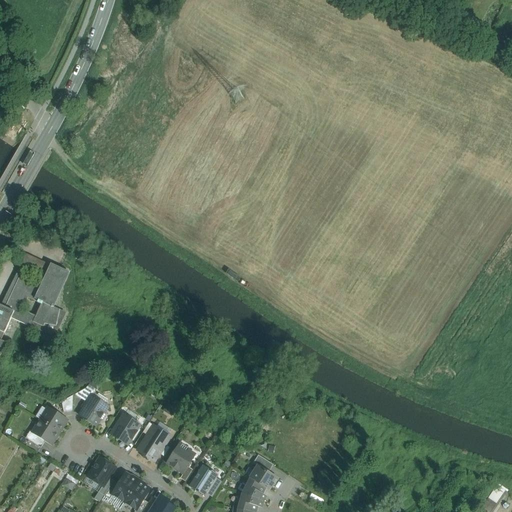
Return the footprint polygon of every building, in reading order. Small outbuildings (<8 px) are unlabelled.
[(20,266),(42,273),(46,262),(23,254),(20,266)] [(51,264),(39,289),(27,283),(19,279),(5,308),(14,312),(11,318),(32,328),(34,323),(44,328),(45,324),(55,326),(54,328),(55,329),(59,310),(52,307),(68,272),(51,264)] [(5,308),(0,305),(0,340),(1,341),(11,318),(14,312),(5,308)] [(89,385),(86,389),(85,389),(74,395),(88,404),(92,397),(93,397),(97,390),(89,385)] [(73,396),(61,402),(64,413),(73,411),(73,396)] [(93,397),(92,397),(88,404),(79,416),(96,427),(100,420),(102,421),(106,415),(104,414),(108,407),(93,397)] [(67,420),(48,408),(40,421),(58,432),(62,427),(63,428),(67,420)] [(139,426),(124,416),(112,435),(127,445),(131,439),(132,439),(136,432),(135,432),(139,426)] [(58,432),(40,421),(33,433),(32,434),(45,442),(51,446),(56,438),(55,437),(58,432)] [(149,423),(143,433),(148,436),(154,426),(149,423)] [(168,435),(154,426),(148,436),(138,452),(143,455),(142,457),(148,460),(149,459),(154,462),(159,454),(165,445),(167,442),(166,438),(168,435)] [(45,442),(32,434),(33,433),(30,431),(26,439),(41,448),(45,442)] [(180,444),(167,464),(183,474),(188,467),(195,456),(190,452),(191,450),(180,444)] [(165,445),(159,454),(164,458),(170,448),(165,445)] [(273,466),(258,456),(253,464),(257,467),(257,466),(268,473),(273,466)] [(115,468),(100,458),(88,478),(102,487),(103,487),(109,478),(115,468)] [(203,466),(189,487),(196,491),(196,490),(199,492),(198,493),(205,497),(207,494),(216,479),(218,476),(212,472),(211,473),(208,471),(209,470),(203,466)] [(268,473),(257,466),(257,467),(254,472),(255,475),(252,479),(250,478),(250,479),(266,489),(265,489),(269,491),(273,485),(274,486),(278,480),(268,473)] [(183,474),(180,479),(185,482),(193,470),(188,467),(183,474)] [(138,482),(125,474),(119,485),(112,495),(113,495),(125,503),(138,482)] [(250,479),(246,477),(243,483),(246,487),(242,494),(263,502),(266,496),(263,495),(265,489),(266,489),(250,479)] [(109,478),(103,487),(102,487),(99,493),(104,496),(114,481),(109,478)] [(216,479),(207,494),(212,498),(222,483),(216,479)] [(114,481),(104,496),(110,500),(113,495),(112,495),(119,485),(114,481)] [(150,490),(138,482),(125,503),(136,510),(137,510),(143,500),(150,490)] [(489,511),(503,493),(496,488),(478,511),(489,511)] [(263,502),(242,494),(240,502),(235,502),(233,509),(248,511),(256,511),(258,507),(262,509),(263,502)] [(157,503),(151,511),(172,511),(174,509),(167,504),(169,502),(161,497),(157,503)] [(148,503),(142,511),(151,511),(157,503),(151,499),(148,503)] [(143,500),(137,510),(136,510),(135,511),(142,511),(148,503),(143,500)]
